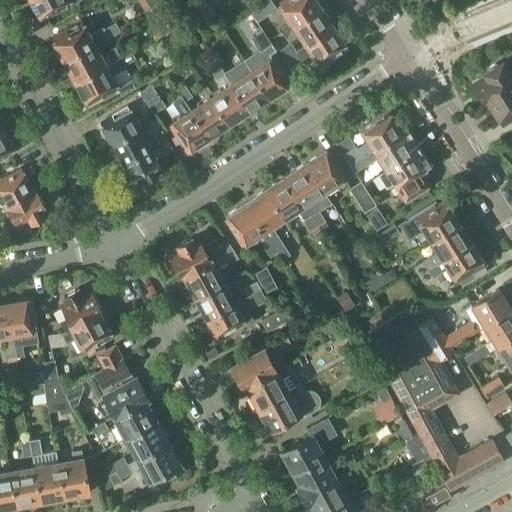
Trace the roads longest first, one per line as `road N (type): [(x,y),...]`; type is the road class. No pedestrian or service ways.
road 1 (residential): [(405,56),(116,245)]
road 2 (residential): [(258,508),(116,245)]
road 3 (residential): [(116,245),(0,46)]
road 4 (residential): [(511,226),(405,56)]
